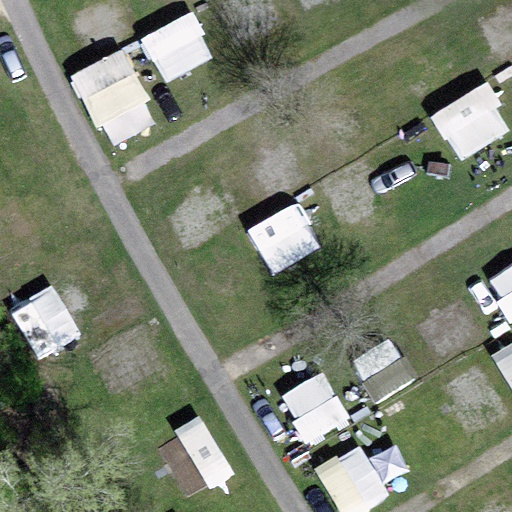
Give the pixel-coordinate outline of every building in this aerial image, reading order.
[(101,43),(152,22),(143,0),(91,0),(84,3),(101,43)] [(177,0),(183,9),(198,0),(177,0)] [(506,55),(511,52),(511,1),(487,13),(506,55)] [(201,7),(150,35),(174,78),(224,50),(201,7)] [(116,140),(166,113),(130,45),(79,72),(116,140)] [(466,157),(511,131),(511,104),(498,79),(440,110),(466,157)] [(280,108),(245,126),(279,190),(314,172),(280,108)] [(0,244),(3,250),(49,224),(25,181),(0,195),(0,244)] [(280,269),(330,241),(304,196),(254,225),(280,269)] [(112,266),(75,288),(96,322),(133,299),(112,266)] [(442,359),(499,335),(479,287),(422,310),(442,359)] [(152,313),(93,339),(114,388),(174,362),(152,313)] [(335,367),(291,390),(316,438),(360,415),(335,367)] [(212,410),(163,434),(191,491),(240,467),(212,410)] [(353,511),(365,511),(401,490),(369,437),(324,465),(353,511)]
